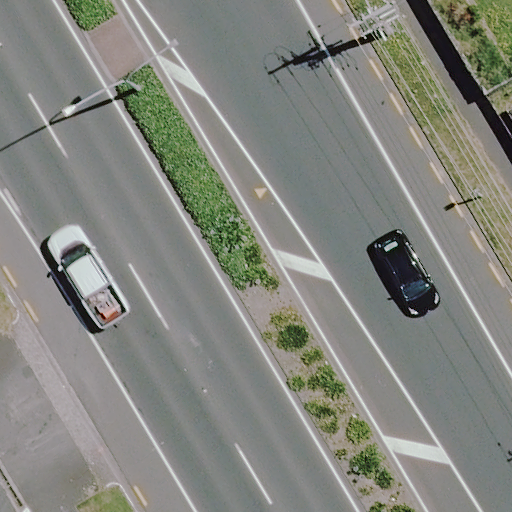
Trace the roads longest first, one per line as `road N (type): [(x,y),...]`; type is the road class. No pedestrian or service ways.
road 1 (trunk): [(285,511),(0,29)]
road 2 (trunk): [(231,0),(511,481)]
